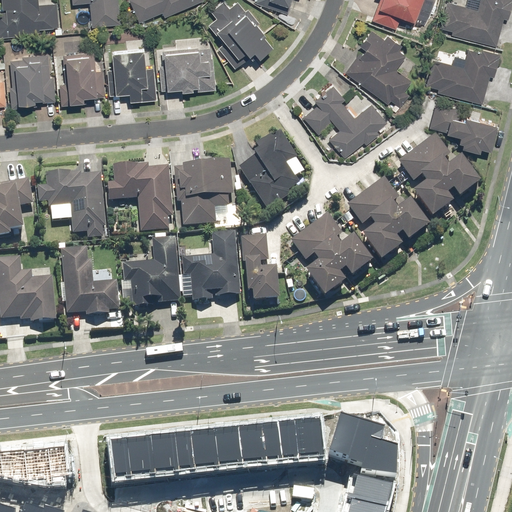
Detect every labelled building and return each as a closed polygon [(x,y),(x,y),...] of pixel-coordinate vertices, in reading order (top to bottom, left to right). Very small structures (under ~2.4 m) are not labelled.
[(0,12),(0,37),(25,35),(25,33),(38,32),(38,29),(57,27),(55,3),(36,5),(35,0),(0,0),(1,9),(4,9),(4,12),(0,12)] [(70,0),(71,4),(88,2),(91,27),(119,24),(116,0),(70,0)] [(128,0),(138,22),(161,12),(164,17),(202,0),(128,0)] [(255,0),(254,3),(287,14),(291,0),(255,0)] [(413,25),(422,0),(378,0),(371,20),(394,29),(398,20),(413,25)] [(451,31),(451,34),(495,46),(502,19),(506,20),(511,0),(478,0),(476,10),(445,2),(439,28),(451,31)] [(223,43),(217,48),(234,68),(248,56),(250,60),(254,57),(255,58),(269,47),(261,37),(263,35),(255,25),(258,23),(246,9),(244,11),(236,1),(228,8),(222,1),(210,11),(215,18),(208,24),(223,43)] [(358,84),(387,104),(389,100),(399,107),(408,95),(403,91),(410,81),(394,70),(404,55),(397,50),(400,46),(385,35),(382,39),(369,30),(359,45),(364,49),(360,54),(358,53),(344,72),(360,83),(358,84)] [(162,65),(158,66),(160,91),(179,89),(179,92),(214,89),(212,64),(212,58),(210,58),(209,47),(197,49),(197,47),(160,50),(162,65)] [(438,89),(437,92),(481,103),(488,76),(492,77),(498,54),(481,49),(480,52),(467,49),(462,67),(431,59),(425,85),(438,89)] [(141,50),(109,53),(110,70),(106,70),(108,96),(127,94),(128,102),(155,99),(152,68),(143,69),(141,50)] [(65,84),(58,84),(60,106),(75,105),(74,103),(81,103),(81,98),(94,97),(92,69),(94,69),(93,52),(61,55),(62,68),(64,68),(65,84)] [(21,60),(9,61),(11,87),(9,87),(10,108),(35,106),(34,103),(54,101),(52,77),(49,77),(47,54),(21,56),(21,60)] [(328,139),(344,158),(363,142),(365,145),(378,134),(376,131),(386,123),(370,104),(353,117),(340,102),(343,99),(330,84),(312,100),(316,105),(302,116),(317,135),(332,122),(338,130),(328,139)] [(435,103),(428,128),(444,132),(443,133),(457,137),(456,142),(460,143),(459,148),(476,152),(477,148),(487,150),(494,125),(463,117),(462,122),(456,120),(459,110),(435,103)] [(253,160),(238,170),(248,185),(248,186),(266,213),(290,197),(287,193),(298,186),(294,180),(293,181),(284,168),(296,160),(278,134),(270,140),(269,139),(253,150),(256,154),(251,158),(253,160)] [(410,197),(429,223),(450,208),(444,199),(450,195),(456,203),(477,188),(458,162),(445,171),(440,164),(449,157),(434,137),(397,164),(412,185),(418,181),(423,188),(410,197)] [(180,209),(182,229),(215,226),(213,211),(227,209),(226,198),(231,198),(228,165),(172,171),(176,206),(179,206),(179,209),(180,209)] [(172,219),(167,170),(147,172),(147,168),(136,169),(136,168),(111,171),(113,186),(106,187),(108,204),(136,201),(140,234),(168,231),(166,219),(172,219)] [(105,228),(100,176),(80,178),(80,175),(69,176),(69,175),(45,177),(46,188),(35,189),(37,206),(47,205),(48,210),(69,208),(72,236),(86,234),(86,241),(102,239),(101,229),(105,228)] [(359,240),(378,266),(399,250),(393,242),(399,238),(405,246),(426,231),(407,205),(395,214),(389,207),(398,200),(383,180),(346,207),(361,228),(367,224),(372,231),(359,240)] [(0,241),(7,240),(6,236),(20,234),(16,210),(32,207),(27,182),(0,187),(0,241)] [(303,276),(322,302),(343,286),(337,278),(343,274),(349,282),(370,267),(350,240),(338,250),(332,243),(341,236),(326,216),(290,243),(305,263),(310,259),(316,267),(303,276)] [(240,297),(234,235),(211,237),(213,257),(180,260),(182,278),(189,277),(192,304),(212,302),(211,296),(214,295),(215,300),(240,297)] [(265,238),(240,241),(245,298),(246,298),(247,301),(250,301),(250,307),(276,305),(273,272),(257,274),(256,264),(267,263),(265,238)] [(180,304),(174,241),(151,243),(153,263),(121,267),(123,284),(130,283),(132,310),(152,308),(151,303),(156,302),(157,306),(180,304)] [(85,251),(59,254),(65,317),(85,316),(85,318),(108,316),(108,313),(119,312),(116,283),(92,285),(90,262),(86,263),(85,251)] [(19,260),(0,262),(0,322),(19,321),(20,323),(29,322),(30,325),(55,323),(51,278),(31,280),(30,273),(20,274),(19,260)]
